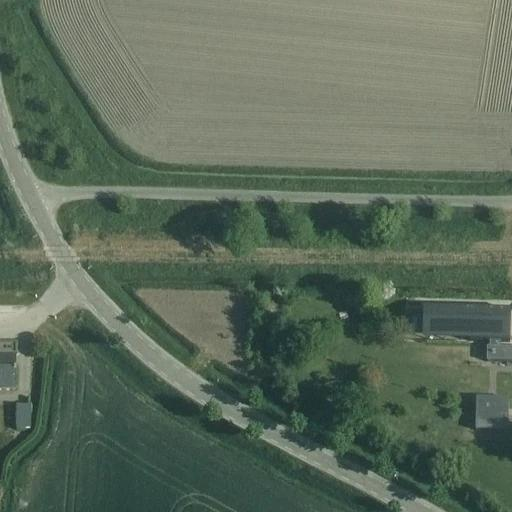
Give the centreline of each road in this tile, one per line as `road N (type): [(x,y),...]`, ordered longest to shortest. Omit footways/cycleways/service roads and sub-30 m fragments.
road 1 (tertiary): [(420,511),(175,378),(80,285),(28,194)]
road 2 (unclassified): [(28,194),(511,203)]
